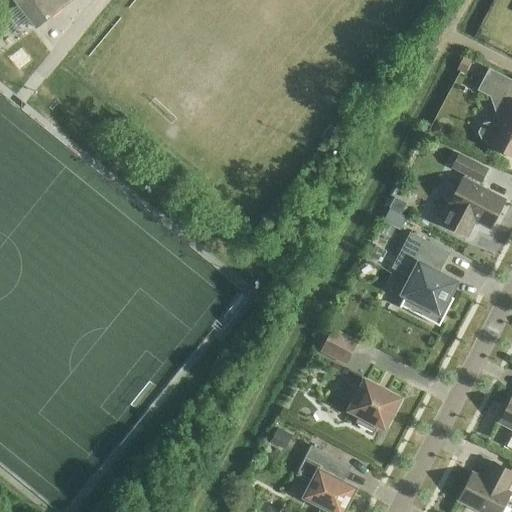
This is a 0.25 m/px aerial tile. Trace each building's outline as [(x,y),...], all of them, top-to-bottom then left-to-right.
[(13,0),(35,28),(71,0),(13,0)] [(488,142),(487,143),(511,156),(511,99),(506,96),(511,85),(511,80),(489,69),(478,89),(490,96),(499,121),(483,124),(479,132),(481,139),(488,142)] [(430,120),(427,132),(438,133),(441,122),(430,120)] [(487,232),(489,229),(504,199),(478,186),(487,169),(459,154),(451,167),(465,174),(463,178),(445,210),(447,211),(439,226),(465,239),(473,224),(487,232)] [(389,207),(401,214),(406,203),(394,197),(389,207)] [(384,217),(397,224),(401,215),(389,208),(384,217)] [(405,296),(399,307),(400,307),(401,306),(439,326),(453,298),(448,296),(452,288),(434,279),(437,273),(448,253),(410,233),(392,268),(410,277),(402,294),(405,296)] [(333,329),(322,352),(344,363),(355,341),(333,329)] [(393,408),(398,398),(364,381),(349,409),(359,414),(355,422),(374,432),(378,424),(385,428),(395,409),(393,408)] [(511,396),(499,422),(511,428),(511,396)] [(270,441),(284,450),(292,435),(278,427),(270,441)] [(334,511),(341,511),(354,488),(341,481),(349,466),(311,446),(298,472),(313,480),(304,497),(334,511)] [(472,473),(458,500),(481,511),(499,511),(509,493),(505,490),(511,476),(511,472),(493,462),(486,474),(489,476),(487,481),(472,473)]
